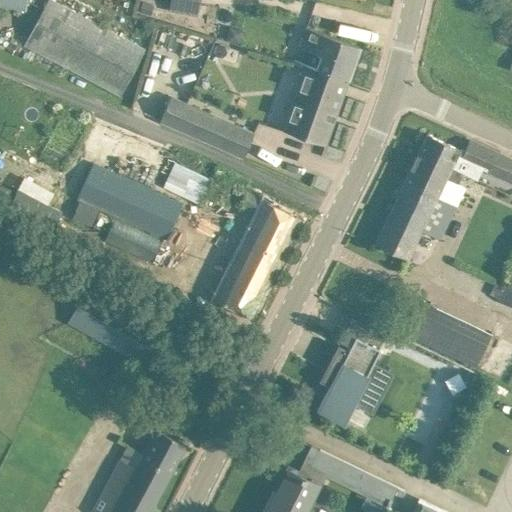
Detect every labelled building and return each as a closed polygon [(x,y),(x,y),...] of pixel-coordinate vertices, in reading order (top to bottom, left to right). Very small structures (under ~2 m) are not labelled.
[(0,0),(0,5),(25,9),(26,0),(0,0)] [(26,45),(119,93),(142,50),(49,0),(26,45)] [(169,0),(168,10),(197,15),(199,0),(169,0)] [(152,6),(142,2),(139,12),(149,15),(152,6)] [(321,54),(316,67),(348,79),(360,46),(306,27),(299,46),(321,54)] [(304,66),(282,131),(324,146),(348,79),(316,67),(294,59),(293,63),(304,66)] [(171,96),(159,122),(243,158),(254,132),(171,96)] [(427,133),(418,151),(462,173),(462,172),(475,178),(479,168),(511,183),(511,159),(469,140),(464,151),(427,133)] [(458,182),(462,173),(418,151),(401,188),(452,210),(464,185),(458,182)] [(175,162),(164,186),(200,203),(211,179),(175,162)] [(92,163),(77,198),(167,239),(182,204),(92,163)] [(0,205),(6,208),(14,191),(0,184),(0,205)] [(401,188),(374,243),(407,258),(420,230),(434,202),(401,188)] [(215,300),(231,308),(249,317),(299,218),(247,192),(240,206),(243,208),(227,244),(241,250),(215,300)] [(113,219),(104,239),(152,261),(161,241),(113,219)] [(511,266),(503,286),(494,282),(489,294),(511,304),(511,266)] [(86,289),(68,322),(143,364),(162,331),(86,289)] [(418,299),(402,332),(414,337),(430,305),(418,299)] [(338,346),(315,390),(325,395),(317,409),(342,422),(360,387),(378,396),(389,375),(371,365),(380,349),(355,336),(347,351),(338,346)] [(119,479),(101,511),(149,511),(186,444),(156,428),(142,453),(127,445),(115,468),(123,472),(119,479)] [(320,449),(312,465),(397,506),(405,490),(320,449)] [(274,491),(264,509),(263,511),(302,511),(316,484),(289,470),(277,492),(274,491)] [(441,511),(421,502),(415,511),(441,511)]
